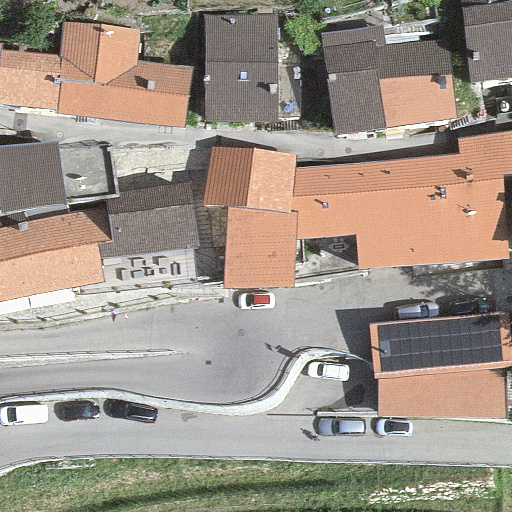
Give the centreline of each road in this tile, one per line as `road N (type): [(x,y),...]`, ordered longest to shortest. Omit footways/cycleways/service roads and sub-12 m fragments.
road 1 (unclassified): [(511,126),(337,147),(139,136),(0,112)]
road 2 (tertiary): [(511,446),(95,436),(0,447)]
road 3 (tertiary): [(0,384),(101,374),(215,378),(247,359),(239,333)]
road 4 (unclassified): [(0,341),(239,333)]
